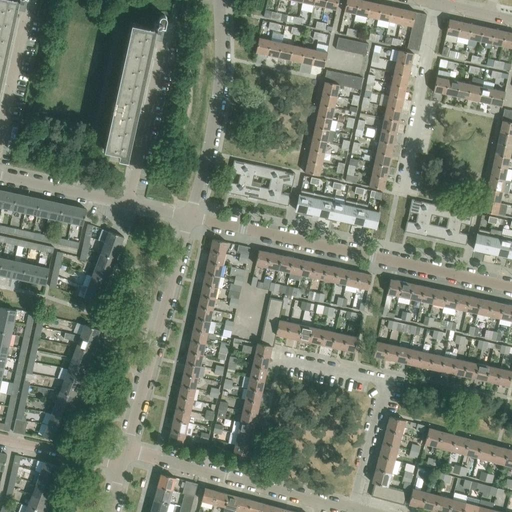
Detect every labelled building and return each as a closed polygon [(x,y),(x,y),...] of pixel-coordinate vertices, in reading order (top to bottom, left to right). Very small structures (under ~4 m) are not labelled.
[(0,0),(0,72),(14,10),(25,12),(27,0),(0,0)] [(326,0),(325,7),(336,9),(336,10),(338,0),(326,0)] [(355,14),(358,0),(346,0),(344,12),(355,14)] [(370,1),(370,2),(368,2),(360,0),(358,0),(355,14),(366,17),(370,1)] [(378,19),(381,4),(370,2),(370,1),(366,17),(368,17),(378,19)] [(392,7),(381,4),(378,19),(389,22),(393,6),(392,6),(392,7)] [(389,22),(400,24),(404,9),(393,7),(393,6),(389,22)] [(415,12),(404,9),(400,24),(412,27),(412,24),(414,18),(415,12),(415,11),(415,12)] [(263,17),(270,18),(275,19),(276,13),(272,12),(265,10),(263,17)] [(414,18),(425,20),(427,14),(415,12),(414,18)] [(132,24),(106,144),(104,150),(120,154),(119,158),(118,158),(118,159),(127,161),(127,160),(128,155),(125,155),(151,39),(162,41),(166,19),(166,18),(166,17),(166,16),(165,15),(163,15),(163,14),(162,14),(161,15),(160,15),(160,16),(159,16),(159,17),(158,17),(158,21),(154,20),(153,29),(132,24)] [(424,26),(425,20),(414,18),(412,24),(424,26)] [(450,19),(449,18),(448,23),(446,34),(457,36),(460,22),(450,19)] [(472,24),(460,22),(457,36),(469,38),(472,23),(472,24)] [(472,24),(472,23),(469,38),(480,41),(483,27),(472,24)] [(423,32),(424,26),(412,24),(412,27),(411,30),(423,32)] [(494,29),(483,27),(480,41),(491,43),(495,28),(494,28),(494,29)] [(495,28),(491,43),(503,46),(506,32),(495,29),(495,28)] [(410,36),(421,38),(423,32),(411,30),(410,36)] [(511,33),(506,32),(503,46),(511,48),(511,33)] [(421,38),(410,36),(408,42),(420,44),(421,38)] [(256,52),(267,55),(270,40),(259,38),(259,37),(255,53),(256,53),(256,52)] [(344,38),(338,37),(336,49),(342,50),(344,38)] [(348,52),(350,40),(344,38),(342,50),(348,52)] [(281,43),(270,40),(267,55),(278,57),(281,43)] [(356,41),(350,40),(348,52),(354,53),(356,41)] [(362,42),(356,41),(354,53),(360,54),(362,42)] [(366,56),(368,44),(362,42),(360,54),(366,56)] [(407,48),(419,51),(420,44),(408,42),(407,48)] [(278,57),(290,59),(293,45),(281,43),(278,57)] [(304,48),(293,45),(290,59),(301,62),(304,48)] [(448,57),(449,50),(450,48),(443,47),(441,55),(441,56),(448,57)] [(301,62),(312,64),(315,50),(304,48),(301,62)] [(323,68),(327,52),(326,52),(326,53),(315,50),(312,64),(323,67),(323,68)] [(399,51),(396,62),(410,65),(413,54),(414,54),(398,50),(398,51),(399,51)] [(408,76),(410,65),(396,62),(394,73),(408,76)] [(330,83),(332,71),(326,70),(324,81),(330,83)] [(435,85),(433,92),(434,92),(434,91),(445,94),(448,79),(449,73),(439,70),(437,76),(435,85)] [(338,72),(332,71),(330,83),(336,84),(338,72)] [(342,85),(344,74),(338,72),(336,84),(339,85),(342,85)] [(394,73),(391,84),(405,87),(408,76),(394,73)] [(350,75),(344,74),(342,85),(348,87),(350,75)] [(353,88),(356,76),(350,75),(348,87),(353,88)] [(362,77),(356,76),(353,88),(360,89),(362,77)] [(445,94),(456,96),(459,82),(448,79),(445,94)] [(336,96),(339,85),(336,84),(330,83),(324,81),(324,82),(322,93),(336,96)] [(459,82),(456,96),(467,99),(471,84),(459,82)] [(403,99),(405,87),(391,84),(389,96),(403,99)] [(467,99),(479,101),(482,87),(471,84),(467,99)] [(482,87),(479,101),(490,104),(493,89),(482,87)] [(501,107),(505,91),(504,91),(504,92),(493,89),(490,104),(501,106),(501,107)] [(322,93),(320,104),(334,107),(336,96),(322,93)] [(389,96),(386,107),(400,110),(403,99),(389,96)] [(331,118),(334,107),(320,104),(317,115),(331,118)] [(398,121),(400,110),(386,107),(384,118),(398,121)] [(504,109),(501,121),(507,122),(510,110),(504,109)] [(317,115),(315,127),(329,130),(331,118),(317,115)] [(384,118),(381,130),(396,133),(398,121),(384,118)] [(511,122),(507,122),(501,121),(502,122),(500,132),(511,134),(511,122)] [(326,141),(329,130),(315,127),(312,138),(326,141)] [(393,144),(396,133),(381,130),(379,141),(393,144)] [(497,144),(502,144),(511,147),(511,144),(511,143),(511,134),(500,132),(497,144)] [(312,138),(311,144),(310,149),(324,152),(326,144),(326,141),(312,138)] [(379,141),(378,144),(376,152),(391,155),(393,144),(379,141)] [(497,144),(495,155),(509,158),(511,147),(502,144),(497,144)] [(324,152),(310,149),(307,161),(322,164),(324,152)] [(391,155),(376,152),(374,163),(388,167),(391,155)] [(495,155),(492,166),(507,169),(509,158),(495,155)] [(227,192),(242,196),(249,163),(234,160),(231,173),(240,175),(238,184),(229,182),(227,192)] [(304,172),(320,175),(319,175),(322,164),(307,161),(305,171),(304,171),(304,172)] [(249,163),(242,196),(257,199),(260,187),(252,185),(254,176),(262,177),(264,167),(249,163)] [(388,167),(374,163),(371,175),(386,178),(388,167)] [(507,169),(492,166),(490,177),(504,180),(507,169)] [(260,187),(257,199),(273,202),(280,170),(264,167),(262,177),(270,179),(268,189),(260,187)] [(288,206),(290,195),(282,193),(284,184),(292,186),(295,173),(280,170),(273,202),(288,206)] [(346,174),(345,181),(356,183),(357,176),(353,175),(346,174)] [(386,178),(371,175),(369,186),(368,185),(368,186),(384,189),(383,189),(386,178)] [(490,177),(487,189),(502,192),(508,193),(510,182),(504,180),(490,177)] [(429,183),(429,186),(428,191),(438,194),(441,194),(443,186),(429,183)] [(502,192),(487,189),(485,200),(499,203),(502,192)] [(303,214),(307,215),(312,192),(301,190),(296,211),(303,212),(303,214)] [(5,191),(1,207),(13,210),(17,194),(5,191)] [(312,214),(319,216),(323,195),(312,192),(307,215),(312,216),(312,214)] [(13,210),(25,212),(28,196),(17,194),(13,210)] [(329,220),(333,202),(334,197),(323,195),(319,216),(325,217),(325,219),(329,220)] [(25,212),(36,215),(40,199),(28,196),(25,212)] [(51,202),(40,199),(36,215),(48,217),(51,202)] [(415,223),(407,221),(405,231),(420,235),(427,203),(412,199),(409,212),(418,214),(415,223)] [(352,225),(357,202),(346,200),(345,204),(341,221),(347,222),(347,224),(352,225)] [(482,210),(482,211),(498,214),(497,214),(499,203),(485,200),(483,210),(482,210)] [(48,217),(60,220),(63,204),(51,202),(48,217)] [(334,219),(341,221),(345,204),(333,202),(329,220),(334,221),(334,219)] [(357,224),(363,225),(366,209),(367,204),(357,202),(352,225),(356,226),(357,224)] [(427,203),(420,235),(435,238),(438,226),(429,224),(432,215),(440,217),(442,206),(427,203)] [(63,204),(60,220),(71,222),(75,207),(63,204)] [(438,226),(435,238),(450,241),(457,209),(442,206),(440,217),(448,218),(446,228),(438,226)] [(71,222),(83,225),(86,209),(75,207),(71,222)] [(366,209),(363,225),(362,227),(367,228),(368,226),(375,228),(378,212),(366,209)] [(457,209),(450,241),(466,245),(468,234),(459,232),(461,223),(470,225),(473,213),(457,209)] [(85,236),(90,237),(93,225),(87,224),(85,236)] [(9,228),(0,225),(0,231),(8,233),(9,228)] [(20,236),(21,230),(9,228),(8,233),(20,236)] [(474,250),(481,251),(480,253),(485,254),(490,231),(478,229),(474,250)] [(32,233),(21,230),(20,236),(31,238),(32,233)] [(109,231),(104,242),(119,248),(124,237),(109,231)] [(490,231),(485,254),(489,255),(490,253),(496,255),(501,234),(490,231)] [(44,235),(32,233),(31,238),(43,241),(44,235)] [(502,258),(507,259),(511,241),(511,236),(501,234),(496,255),(503,256),(502,258)] [(56,238),(44,235),(43,241),(55,243),(56,238)] [(85,236),(82,247),(88,249),(90,237),(85,236)] [(7,237),(6,242),(18,245),(19,240),(7,237)] [(66,246),(67,240),(56,238),(55,243),(66,246)] [(213,239),(210,250),(225,253),(227,242),(213,239)] [(79,243),(67,240),(66,246),(78,248),(79,243)] [(115,259),(119,248),(104,242),(100,254),(115,259)] [(42,245),(41,250),(53,253),(54,247),(42,245)] [(241,253),(240,257),(247,258),(248,255),(250,247),(240,245),(238,252),(241,253)] [(82,247),(80,257),(80,259),(85,260),(88,249),(82,247)] [(222,265),(225,253),(210,250),(208,262),(222,265)] [(270,253),(258,250),(255,265),(266,267),(270,253)] [(60,264),(62,253),(57,251),(54,263),(60,264)] [(266,267),(278,270),(281,255),(270,253),(266,267)] [(100,254),(96,265),(111,270),(115,259),(100,254)] [(292,258),(281,255),(278,270),(289,272),(292,258)] [(289,272),(288,278),(299,281),(300,275),(304,260),(292,258),(289,272)] [(2,259),(0,269),(0,274),(11,277),(14,261),(2,259)] [(315,263),(304,260),(300,275),(312,277),(315,263)] [(11,277),(22,279),(26,264),(14,261),(11,277)] [(208,262),(205,273),(220,276),(222,265),(208,262)] [(54,263),(52,275),(57,276),(60,264),(54,263)] [(326,265),(315,263),(312,277),(323,280),(326,265)] [(26,264),(22,279),(34,282),(37,266),(26,264)] [(107,282),(111,270),(96,265),(92,276),(107,282)] [(337,267),(326,265),(323,280),(334,282),(337,267)] [(34,282),(46,284),(49,269),(37,266),(34,282)] [(236,275),(235,279),(242,281),(245,270),(231,267),(230,274),(236,275)] [(349,270),(337,267),(334,282),(346,284),(349,270)] [(346,284),(344,290),(356,293),(357,287),(360,272),(349,270),(346,284)] [(368,274),(360,272),(357,287),(368,289),(371,275),(368,274)] [(217,287),(220,276),(205,273),(203,284),(217,287)] [(52,275),(49,287),(55,288),(57,276),(52,275)] [(92,276),(88,287),(103,293),(107,282),(92,276)] [(262,288),(269,290),(271,291),(273,291),(275,283),(271,283),(271,280),(264,278),(263,283),(262,288)] [(240,292),(242,281),(235,279),(235,280),(234,284),(231,283),(229,290),(240,292)] [(398,296),(401,281),(390,279),(387,293),(391,294),(398,296)] [(413,284),(401,281),(398,296),(409,298),(413,284)] [(203,284),(200,295),(215,298),(217,287),(203,284)] [(424,286),(413,284),(409,298),(421,301),(424,286)] [(293,287),(286,286),(284,293),(284,295),(284,297),(288,298),(291,299),(291,295),(293,287)] [(435,289),(424,286),(421,301),(432,303),(435,289)] [(99,304),(103,293),(88,287),(84,298),(99,304)] [(447,291),(435,289),(432,303),(443,306),(447,291)] [(231,298),(230,302),(237,303),(240,292),(229,290),(228,297),(231,298)] [(443,306),(442,313),(453,315),(455,308),(458,294),(447,291),(443,306)] [(469,296),(458,294),(455,308),(466,311),(469,296)] [(212,310),(215,298),(200,295),(198,307),(212,310)] [(480,299),(469,296),(466,311),(477,313),(480,299)] [(270,298),(268,304),(282,307),(282,305),(283,302),(283,300),(270,298)] [(477,313),(476,319),(487,322),(489,316),(492,301),(480,299),(477,313)] [(503,304),(492,301),(489,316),(500,318),(503,304)] [(268,304),(267,311),(280,314),(282,307),(268,304)] [(500,318),(499,324),(510,326),(511,321),(511,316),(511,305),(503,304),(500,318)] [(316,312),(323,314),(325,306),(318,305),(316,312)] [(0,307),(0,319),(13,322),(16,310),(0,307)] [(198,307),(195,318),(210,321),(212,310),(198,307)] [(346,319),(350,320),(351,312),(340,310),(339,317),(346,319)] [(267,311),(265,317),(279,320),(280,314),(267,311)] [(32,326),(35,313),(29,312),(26,325),(32,326)] [(265,317),(264,324),(277,327),(279,320),(265,317)] [(207,332),(210,321),(195,318),(193,329),(207,332)] [(0,319),(0,331),(11,334),(13,322),(0,319)] [(276,333),(276,334),(287,337),(290,322),(279,320),(277,327),(276,333)] [(287,337),(298,339),(301,325),(290,322),(287,337)] [(216,334),(230,337),(231,330),(232,326),(225,324),(218,323),(216,334)] [(96,341),(100,330),(85,324),(80,335),(96,341)] [(264,324),(263,330),(276,333),(277,327),(264,324)] [(26,325),(24,337),(29,338),(32,326),(26,325)] [(36,325),(33,338),(39,339),(41,326),(36,325)] [(313,327),(301,325),(298,339),(310,342),(313,327)] [(310,342),(321,344),(324,330),(313,327),(310,342)] [(193,329),(190,340),(205,344),(207,332),(193,329)] [(263,330),(261,337),(275,340),(276,334),(276,333),(263,330)] [(335,332),(324,330),(321,344),(332,347),(335,332)] [(11,334),(0,331),(0,343),(8,345),(11,334)] [(332,347),(343,349),(347,335),(335,332),(332,347)] [(65,333),(64,339),(78,342),(76,346),(91,352),(96,341),(80,335),(80,336),(65,333)] [(343,349),(355,352),(358,337),(347,335),(343,349)] [(29,338),(24,337),(21,348),(27,349),(29,338)] [(261,337),(260,343),(272,346),(273,347),(274,344),(275,340),(261,337)] [(203,355),(205,344),(190,340),(188,352),(203,355)] [(373,356),(385,358),(388,344),(376,341),(373,356)] [(0,343),(0,355),(6,357),(8,345),(0,343)] [(243,344),(241,351),(255,354),(269,357),(272,346),(260,343),(257,343),(256,347),(243,344)] [(396,361),(399,346),(388,344),(385,358),(396,361)] [(76,346),(72,358),(87,363),(91,352),(76,346)] [(396,361),(407,363),(410,349),(399,346),(396,361)] [(228,349),(220,347),(218,358),(225,360),(228,349)] [(21,348),(19,360),(24,361),(27,349),(21,348)] [(31,349),(28,360),(34,362),(36,350),(31,349)] [(418,366),(422,351),(410,349),(407,363),(418,366)] [(418,366),(430,368),(433,354),(422,351),(418,366)] [(188,352),(186,363),(200,366),(203,355),(188,352)] [(255,354),(252,366),(267,369),(269,357),(255,354)] [(441,371),(444,356),(433,354),(430,368),(441,371)] [(441,371),(452,373),(455,359),(444,356),(441,371)] [(83,374),(87,363),(72,358),(68,369),(83,374)] [(464,376),(467,361),(455,359),(452,373),(464,376)] [(19,360),(16,371),(22,373),(24,361),(19,360)] [(28,360),(26,372),(31,373),(34,362),(28,360)] [(464,376),(475,378),(478,364),(467,361),(464,376)] [(198,377),(200,366),(186,363),(183,374),(198,377)] [(486,381),(489,366),(478,364),(475,378),(486,381)] [(266,372),(267,369),(252,366),(250,377),(264,380),(266,372)] [(486,381),(497,383),(501,369),(489,366),(486,381)] [(68,369),(64,380),(79,386),(83,374),(68,369)] [(509,385),(511,371),(501,369),(497,383),(509,385)] [(22,373),(16,371),(14,383),(19,384),(22,373)] [(23,384),(29,385),(31,373),(26,372),(23,384)] [(183,374),(181,386),(195,389),(198,377),(183,374)] [(244,376),(242,387),(247,388),(262,391),(264,380),(250,377),(244,376)] [(75,397),(79,386),(64,380),(60,391),(75,397)] [(14,383),(11,395),(17,396),(19,384),(14,383)] [(23,384),(21,396),(26,397),(29,385),(23,384)] [(193,400),(195,389),(181,386),(178,397),(193,400)] [(247,388),(245,399),(259,403),(262,391),(247,388)] [(60,391),(56,402),(71,408),(75,397),(60,391)] [(17,396),(11,395),(9,406),(14,408),(17,396)] [(178,397),(176,408),(190,411),(193,400),(178,397)] [(257,414),(259,403),(245,399),(242,411),(257,414)] [(66,419),(71,408),(56,402),(51,414),(66,419)] [(9,406),(6,418),(11,419),(14,408),(9,406)] [(18,407),(16,418),(21,420),(24,408),(18,407)] [(188,423),(190,411),(176,408),(173,419),(188,423)] [(242,411),(240,422),(254,425),(257,414),(242,411)] [(51,414),(47,425),(62,430),(66,419),(51,414)] [(405,420),(389,416),(386,429),(401,433),(405,420)] [(11,419),(6,418),(3,430),(9,431),(11,419)] [(27,421),(21,420),(16,418),(13,432),(18,433),(24,434),(27,421)] [(173,419),(171,431),(191,435),(194,424),(188,423),(173,419)] [(234,421),(231,432),(237,433),(252,436),(254,425),(240,422),(234,421)] [(416,430),(423,432),(425,426),(417,424),(416,430)] [(58,441),(62,430),(47,425),(43,436),(58,441)] [(424,443),(431,445),(429,451),(436,453),(437,447),(442,431),(428,428),(424,443)] [(386,429),(382,443),(398,447),(401,433),(386,429)] [(189,446),(191,435),(171,431),(168,442),(189,446)] [(455,435),(442,431),(437,447),(451,450),(455,435)] [(231,432),(228,443),(235,445),(249,448),(252,436),(237,433),(231,432)] [(455,435),(451,450),(464,454),(468,438),(455,435)] [(481,442),(468,438),(464,454),(477,457),(481,442)] [(481,442),(477,457),(490,461),(494,445),(481,442)] [(398,447),(382,443),(379,456),(394,460),(398,447)] [(412,444),(410,450),(418,452),(419,446),(412,444)] [(247,459),(249,448),(235,445),(232,456),(247,459)] [(508,449),(494,445),(490,461),(503,464),(508,449)] [(511,449),(508,449),(503,464),(511,466),(511,449)] [(416,458),(418,452),(410,450),(409,456),(416,458)] [(15,455),(12,466),(18,468),(20,456),(15,455)] [(379,456),(375,469),(391,473),(394,460),(379,456)] [(426,465),(432,467),(434,459),(428,458),(426,465)] [(440,461),(434,459),(432,467),(438,468),(440,461)] [(44,461),(40,472),(55,478),(59,467),(44,461)] [(452,472),(459,474),(461,466),(454,465),(452,472)] [(467,468),(461,466),(459,474),(465,475),(467,468)] [(422,479),(425,469),(418,467),(415,477),(422,479)] [(391,473),(375,469),(372,482),(374,483),(381,485),(387,486),(391,473)] [(405,470),(403,476),(411,478),(412,472),(405,470)] [(51,489),(55,478),(40,472),(36,483),(51,489)] [(436,480),(442,482),(444,474),(438,472),(436,480)] [(479,479),(485,481),(487,473),(481,472),(479,479)] [(493,475),(487,473),(485,481),(491,482),(493,475)] [(172,490),(175,478),(161,474),(157,487),(172,490)] [(451,476),(444,474),(442,482),(449,483),(451,476)] [(409,485),(411,478),(403,476),(402,483),(409,485)] [(451,484),(449,490),(454,491),(457,478),(453,476),(451,484)] [(194,496),(197,484),(186,480),(182,493),(184,494),(194,496)] [(463,487),(469,489),(471,481),(465,480),(463,487)] [(477,483),(471,481),(469,489),(475,490),(477,483)] [(47,500),(51,489),(36,483),(32,495),(47,500)] [(378,498),(381,485),(374,483),(371,496),(378,498)] [(484,485),(477,483),(475,490),(482,492),(484,485)] [(388,486),(387,486),(381,485),(378,498),(384,499),(388,486)] [(497,488),(484,485),(482,492),(482,495),(488,497),(489,494),(495,496),(497,488)] [(388,486),(384,499),(391,501),(394,488),(388,486)] [(157,487),(154,499),(169,503),(172,490),(157,487)] [(201,500),(213,504),(217,491),(205,487),(201,500)] [(391,501),(397,503),(401,490),(394,488),(391,501)] [(408,504),(421,507),(426,492),(412,488),(408,504)] [(503,490),(497,488),(495,496),(501,497),(503,490)] [(401,490),(397,503),(404,505),(407,491),(401,490)] [(213,504),(225,507),(228,494),(217,491),(213,504)] [(421,507),(435,511),(439,495),(426,492),(421,507)] [(194,496),(184,494),(181,506),(191,509),(194,496)] [(225,511),(235,511),(236,510),(239,497),(228,494),(225,507),(223,511),(225,511)] [(43,511),(47,500),(32,495),(28,506),(43,511)] [(435,511),(439,511),(448,511),(452,499),(439,495),(435,511)] [(247,511),(251,500),(239,497),(236,510),(235,511),(247,511)] [(465,502),(462,511),(476,511),(478,506),(480,500),(467,497),(465,502)] [(5,498),(1,509),(6,511),(10,499),(5,498)] [(154,499),(150,511),(152,511),(172,511),(174,505),(169,503),(154,499)] [(448,511),(462,511),(465,502),(452,499),(448,511)] [(260,511),(263,503),(251,500),(247,511),(260,511)] [(272,511),(274,506),(263,503),(260,511),(272,511)]
